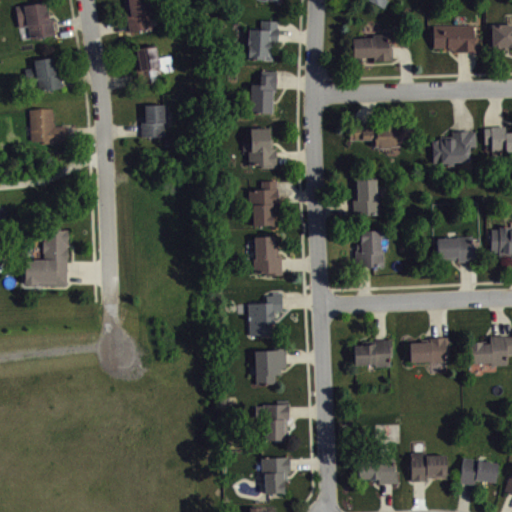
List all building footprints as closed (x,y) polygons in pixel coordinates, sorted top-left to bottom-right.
[(128,31),(154,27),(149,0),(127,0),(129,14),(126,15),(128,31)] [(367,0),(382,8),(387,0),(367,0)] [(44,1),(21,4),(24,24),(27,23),(29,37),(54,34),(52,18),(47,18),(44,1)] [(277,20),(261,19),(261,28),(249,27),(249,37),(247,37),(247,43),(248,43),(248,57),(252,57),(251,59),(255,59),(255,58),(264,58),(264,54),(268,55),(268,50),(270,50),(270,39),(278,39),(278,26),(277,26),(277,20)] [(511,25),(490,25),(490,48),(511,47),(511,25)] [(432,26),(432,49),(453,49),(453,51),(478,51),(478,37),(473,37),(473,26),(432,26)] [(388,33),(389,45),(391,44),(392,60),(373,61),(372,56),(351,57),(350,38),(371,37),(371,34),(388,33)] [(138,84),(164,79),(163,71),(174,69),(171,54),(158,57),(156,44),(134,48),(137,68),(135,68),(138,84)] [(52,56),(31,59),(32,66),(24,67),(26,81),(37,79),(39,90),(62,87),(59,66),(54,67),(52,56)] [(277,69),(261,69),(260,83),(251,83),(249,110),(272,111),(273,91),(275,91),(277,69)] [(141,136),(165,135),(164,103),(142,104),(143,121),(140,121),(141,136)] [(52,107),(29,108),(30,140),(43,139),(43,142),(67,140),(66,124),(53,125),(52,107)] [(399,126),(399,147),(389,147),(389,149),(376,149),(376,147),(372,147),(371,140),(349,140),(348,125),(360,125),(360,123),(376,123),(376,126),(380,126),(380,124),(390,124),(390,126),(399,126)] [(511,131),(511,161),(508,161),(508,150),(503,151),(503,149),(490,149),(490,143),(484,143),(483,128),(489,128),(489,126),(504,125),(504,132),(511,131)] [(269,126),(251,126),(251,140),(242,140),(242,148),(249,148),(249,164),(261,164),(261,166),(277,166),(277,147),(272,147),(272,137),(269,137),(269,126)] [(475,130),(475,144),(468,145),(468,159),(452,160),(452,163),(439,164),(439,161),(432,161),(431,139),(438,139),(437,135),(451,135),(451,131),(475,130)] [(356,179),(357,199),(354,199),(355,214),(381,213),(380,197),(376,197),(375,177),(356,179)] [(276,179),(261,179),(261,188),(249,189),(249,204),(252,204),(253,224),(274,223),(273,212),(276,212),(276,203),(278,203),(278,187),(276,187),(276,179)] [(489,226),(488,249),(496,249),(496,253),(508,253),(508,255),(511,255),(511,228),(510,228),(510,225),(497,224),(497,227),(489,226)] [(66,283),(24,282),(25,259),(33,260),(33,257),(43,258),(44,228),(68,229),(66,283)] [(358,229),(359,250),(353,250),(354,266),(383,265),(383,250),(379,250),(379,237),(388,237),(388,228),(358,229)] [(281,254),(279,254),(278,244),(275,245),(274,234),(254,235),(255,255),(253,255),(254,271),(266,270),(266,273),(282,273),(281,254)] [(435,236),(436,259),(456,258),(456,260),(477,259),(476,244),(473,244),(473,234),(435,236)] [(282,290),(272,290),(272,293),(266,293),(266,301),(248,301),(248,322),(251,322),(251,333),(272,332),(272,323),(274,323),(274,310),(282,310),(282,290)] [(511,334),(511,353),(507,353),(508,361),(490,362),(469,364),(468,343),(488,342),(488,336),(511,334)] [(449,336),(450,347),(446,347),(447,360),(409,362),(408,342),(421,341),(421,338),(449,336)] [(393,337),(394,352),(390,352),(391,363),(374,365),(373,362),(353,364),(352,344),(361,343),(360,340),(393,337)] [(285,346),(274,347),(274,348),(254,350),(256,383),(275,382),(274,373),(280,372),(280,366),(286,366),(285,346)] [(289,399),(277,399),(277,403),(263,403),(263,404),(256,404),(256,419),(264,419),(263,438),(289,438),(289,431),(286,431),(286,418),(288,418),(289,399)] [(410,451),(410,479),(426,479),(426,475),(446,474),(445,453),(426,454),(426,451),(410,451)] [(261,456),(289,455),(289,470),(286,470),(286,478),(283,478),(283,491),(265,492),(264,472),(261,472),(261,456)] [(463,456),(459,481),(475,483),(475,479),(495,481),(498,462),(478,459),(478,458),(463,456)] [(356,461),(356,478),(377,477),(377,483),(397,483),(397,472),(393,472),(393,460),(377,460),(377,461),(356,461)]
